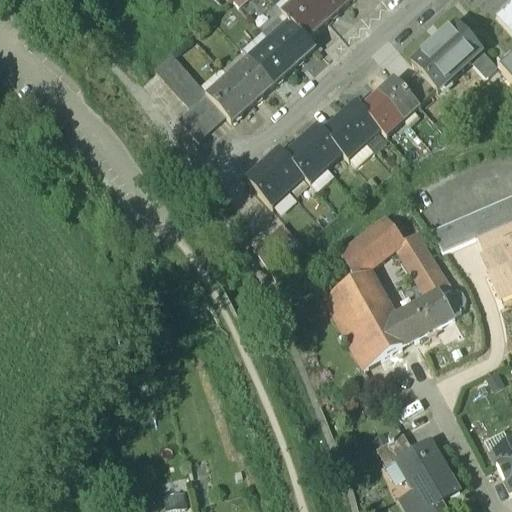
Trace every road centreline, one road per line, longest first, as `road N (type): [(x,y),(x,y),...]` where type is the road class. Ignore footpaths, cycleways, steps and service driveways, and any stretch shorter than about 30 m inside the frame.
road 1 (track): [(159,224),(210,292),(261,397),(301,511)]
road 2 (residential): [(422,0),(242,158)]
